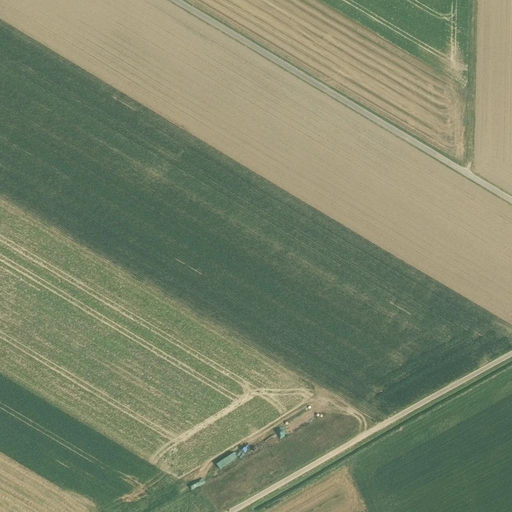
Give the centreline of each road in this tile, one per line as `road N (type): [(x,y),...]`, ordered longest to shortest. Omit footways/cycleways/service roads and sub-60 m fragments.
road 1 (track): [(511,201),(173,0)]
road 2 (track): [(511,355),(233,511)]
